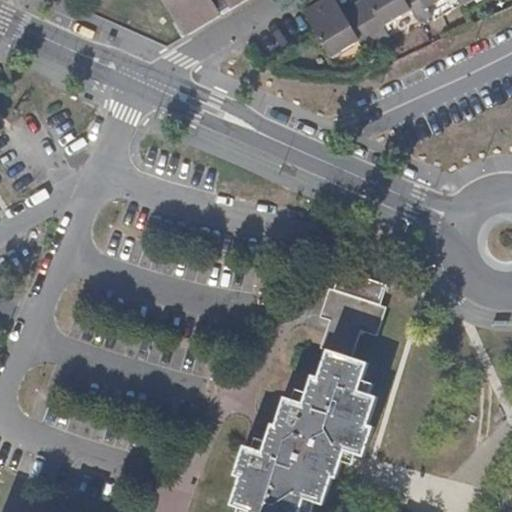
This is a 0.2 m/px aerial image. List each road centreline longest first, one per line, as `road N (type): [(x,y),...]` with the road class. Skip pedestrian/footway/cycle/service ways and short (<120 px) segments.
road 1 (residential): [(149,87),(452,222)]
road 2 (residential): [(0,16),(149,87)]
road 3 (residential): [(281,0),(177,61),(149,87)]
road 4 (residential): [(452,222),(447,242),(459,281),(492,304),(511,306)]
